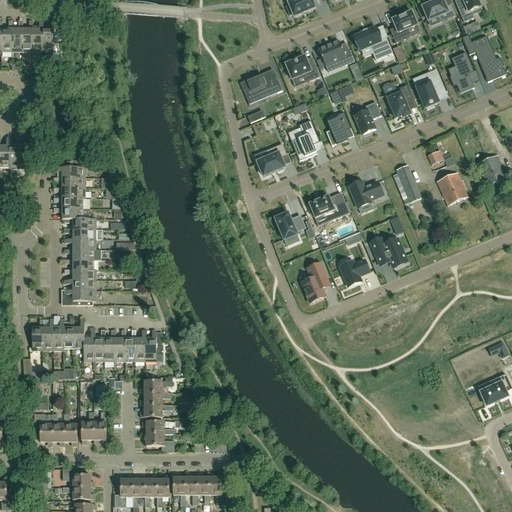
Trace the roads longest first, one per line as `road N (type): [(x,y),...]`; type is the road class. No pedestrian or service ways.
road 1 (residential): [(511,236),(304,318),(250,201)]
road 2 (residential): [(511,92),(250,201)]
road 3 (residential): [(250,201),(220,68),(269,48)]
road 4 (residential): [(269,48),(384,0)]
